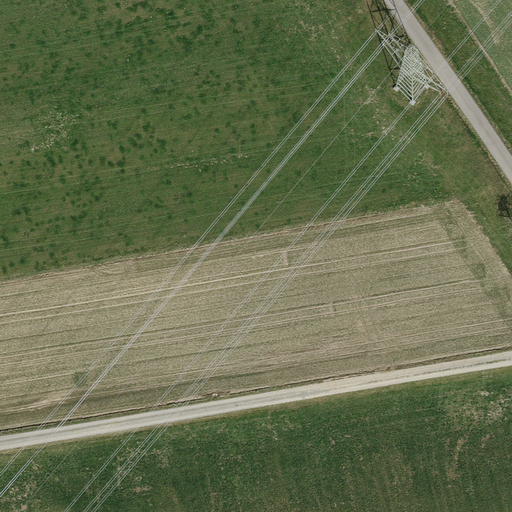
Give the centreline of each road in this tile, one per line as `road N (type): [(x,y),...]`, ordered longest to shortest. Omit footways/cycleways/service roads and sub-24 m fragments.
road 1 (track): [(0,444),(511,355)]
road 2 (residential): [(511,163),(399,0)]
